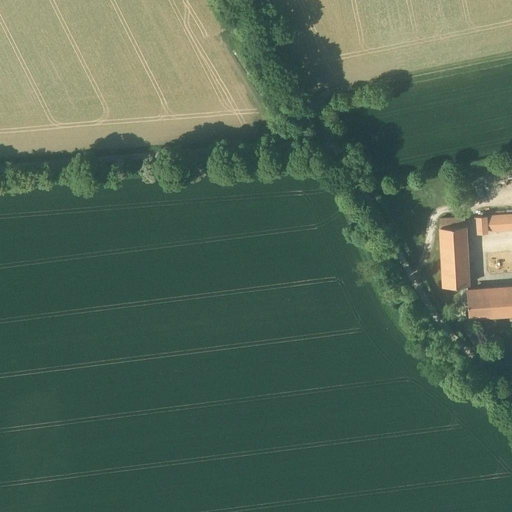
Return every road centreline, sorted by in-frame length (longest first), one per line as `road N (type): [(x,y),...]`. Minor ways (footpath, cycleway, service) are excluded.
road 1 (unclassified): [(0,166),(329,147),(345,160),(429,307),(511,401)]
road 2 (track): [(310,98),(511,55)]
road 3 (track): [(345,160),(252,0)]
